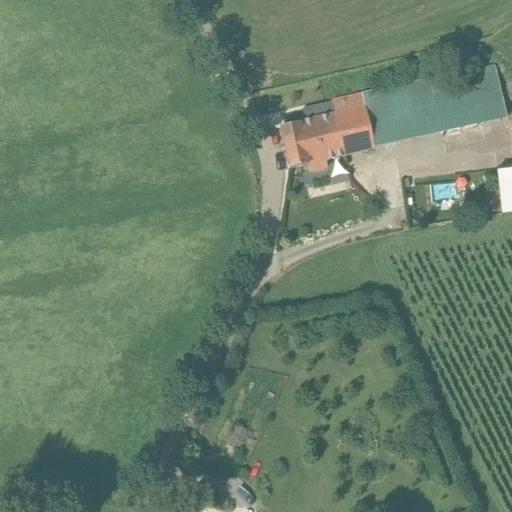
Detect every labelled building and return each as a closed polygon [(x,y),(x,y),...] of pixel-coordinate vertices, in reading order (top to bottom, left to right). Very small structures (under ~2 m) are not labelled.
[(359,95),(372,151),(505,119),(495,76),(493,67),(359,95)] [(330,104),(301,110),(304,123),(280,129),(289,171),(308,166),(309,172),(326,168),(324,163),(344,158),(372,151),(359,95),(330,102),(330,104)] [(511,162),(499,164),(503,212),(511,210),(511,162)] [(498,193),(484,195),(486,214),(501,212),(498,193)] [(280,236),(283,247),(293,244),(290,233),(280,236)]
